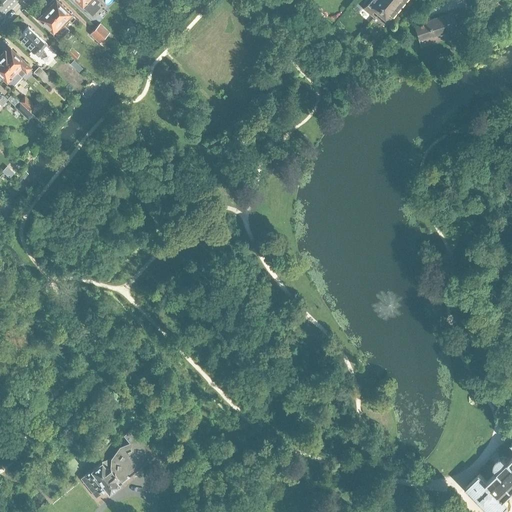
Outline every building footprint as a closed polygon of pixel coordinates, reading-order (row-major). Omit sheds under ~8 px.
[(64,24),(73,15),(56,0),(55,0),(52,0),(48,4),(50,6),(47,8),(64,24)] [(83,6),(84,7),(92,14),(100,6),(96,3),(99,0),(98,0),(77,0),(79,1),(77,2),(82,7),(83,6)] [(374,17),(388,0),(370,0),(364,8),(374,17)] [(387,21),(405,0),(388,0),(374,17),(378,13),(387,21)] [(55,34),(64,24),(47,8),(45,11),(43,10),(38,15),(39,17),(39,18),(55,34)] [(446,38),(458,34),(456,28),(457,28),(452,13),(427,21),(427,22),(422,24),(422,23),(419,24),(420,24),(415,26),(416,30),(415,30),(417,36),(418,36),(419,39),(431,35),(431,36),(434,35),(434,36),(439,35),(439,34),(444,32),(446,38)] [(104,37),(109,32),(100,23),(95,28),(104,37)] [(39,45),(44,41),(28,25),(18,36),(30,48),(36,42),(39,45)] [(104,37),(95,28),(90,34),(100,42),(99,43),(104,47),(109,42),(104,37)] [(59,55),(64,50),(54,41),(49,46),(59,55)] [(67,52),(75,59),(80,54),(72,47),(67,52)] [(30,66),(27,63),(16,52),(15,53),(10,48),(6,52),(4,50),(0,54),(0,55),(18,73),(21,76),(30,66)] [(21,76),(18,73),(0,55),(0,74),(12,86),(21,76)] [(57,83),(46,72),(39,66),(34,72),(52,89),(57,83)] [(19,101),(30,112),(36,106),(25,95),(19,101)] [(34,114),(30,112),(19,101),(15,107),(29,119),(34,114)] [(85,474),(80,478),(96,498),(101,494),(102,496),(106,493),(107,494),(156,454),(134,426),(123,434),(129,442),(124,446),(119,446),(111,458),(102,461),(85,474)] [(511,457),(510,459),(508,458),(506,457),(505,456),(503,456),(502,457),(500,458),(498,459),(496,461),(495,463),(495,465),(495,467),(496,469),(498,471),(487,481),(480,474),(467,486),(491,511),(506,511),(507,511),(508,509),(507,507),(507,506),(509,503),(504,498),(511,491),(511,457)]
